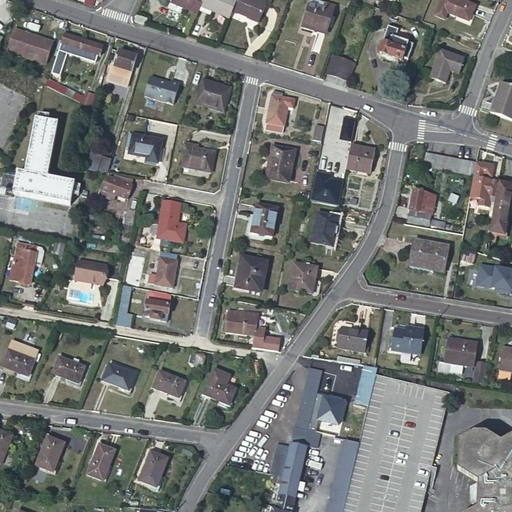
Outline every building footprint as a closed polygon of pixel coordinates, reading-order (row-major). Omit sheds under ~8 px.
[(183,5),(171,0),(168,7),(180,13),(182,8),(183,5)] [(197,14),(200,8),(202,4),(203,0),(171,0),(183,5),(182,8),(197,14)] [(232,11),(237,0),(235,0),(203,0),(202,4),(212,9),(229,17),(232,11)] [(266,5),(254,0),(236,0),(237,0),(232,11),(247,17),(248,15),(259,20),(266,5)] [(326,33),(334,7),(313,0),(309,0),(301,25),(326,33)] [(475,7),(458,0),(439,0),(433,16),(442,20),(445,13),(468,23),(475,7)] [(212,9),(202,4),(200,8),(210,12),(212,9)] [(149,20),(136,15),(134,21),(144,24),(147,25),(149,20)] [(398,30),(388,26),(378,55),(406,64),(412,45),(395,39),(398,30)] [(54,42),(15,30),(10,48),(49,60),(54,42)] [(65,34),(62,44),(102,56),(105,47),(65,34)] [(138,58),(120,51),(115,67),(124,71),(123,76),(130,78),(131,73),(133,73),(138,58)] [(464,60),(439,51),(429,79),(445,84),(449,72),(459,75),(464,60)] [(348,82),(353,66),(328,58),(323,74),(348,82)] [(146,98),(175,105),(181,84),(172,82),(172,84),(151,79),(146,98)] [(52,80),(50,86),(83,104),(94,111),(96,104),(52,80)] [(230,90),(203,81),(195,106),(223,114),(230,90)] [(511,119),(511,91),(498,87),(489,115),(511,122),(511,119)] [(280,96),(272,94),(265,131),(283,134),(288,108),(293,109),(294,100),(280,98),(280,96)] [(93,113),(85,110),(83,118),(91,121),(93,113)] [(57,123),(35,119),(25,173),(17,172),(13,194),(70,205),(74,182),(47,177),(57,123)] [(324,128),(316,127),(313,141),(321,143),(324,128)] [(164,141),(136,135),(133,154),(148,157),(147,161),(159,163),(164,141)] [(197,144),(185,141),(184,145),(187,146),(183,166),(212,171),(216,151),(197,147),(197,144)] [(375,150),(351,146),(347,170),(370,175),(375,150)] [(295,153),(273,148),(270,163),(276,165),(273,180),(288,183),(295,153)] [(426,154),(424,167),(474,177),(476,164),(426,154)] [(113,160),(104,157),(99,171),(108,174),(113,160)] [(476,164),(474,177),(473,182),(489,185),(492,167),(476,164)] [(345,182),(340,182),(330,180),(331,176),(315,173),(310,202),(340,208),(341,203),(345,182)] [(110,180),(107,186),(113,189),(111,193),(130,200),(135,186),(117,179),(116,182),(110,180)] [(511,190),(511,186),(498,184),(489,233),(504,236),(511,190)] [(424,193),(413,192),(409,224),(430,227),(431,226),(444,229),(445,224),(431,221),(432,215),(434,215),(436,197),(424,195),(424,193)] [(278,210),(257,206),(252,235),(273,239),(278,210)] [(180,212),(164,209),(161,225),(159,238),(159,239),(162,240),(173,241),(183,243),(186,226),(178,225),(180,212)] [(340,219),(318,215),(313,244),(333,248),(337,228),(338,228),(340,219)] [(154,225),(152,235),(153,237),(159,238),(161,225),(156,224),(154,225)] [(133,233),(125,232),(124,242),(132,243),(133,233)] [(448,247),(415,242),(412,264),(435,268),(434,272),(444,273),(448,247)] [(20,282),(32,284),(35,264),(41,265),(44,251),(41,247),(38,247),(27,245),(26,251),(19,250),(17,260),(14,259),(13,270),(22,271),(20,282)] [(471,271),(477,253),(466,250),(461,268),(471,271)] [(179,254),(163,251),(159,275),(151,273),(149,282),(165,285),(165,286),(174,288),(179,260),(178,260),(179,254)] [(268,264),(243,260),(237,289),(262,293),(268,264)] [(106,266),(79,261),(76,281),(103,286),(106,266)] [(120,262),(111,261),(108,278),(118,280),(120,262)] [(435,268),(412,264),(411,269),(434,274),(434,272),(435,268)] [(319,270),(294,265),(290,291),(315,296),(319,270)] [(511,272),(482,268),(479,289),(498,291),(505,292),(505,294),(511,295),(511,272)] [(131,287),(124,285),(121,299),(128,300),(131,287)] [(171,300),(149,296),(148,301),(149,301),(146,316),(151,317),(151,319),(168,322),(171,304),(170,304),(171,300)] [(121,299),(119,312),(126,313),(128,300),(121,299)] [(238,312),(230,311),(226,333),(255,338),(253,350),(278,354),(280,342),(264,339),(265,331),(257,329),(259,318),(238,314),(238,312)] [(126,313),(119,312),(116,327),(124,328),(128,314),(126,313)] [(368,334),(343,329),(339,350),(365,354),(368,334)] [(427,333),(416,331),(415,336),(410,334),(397,333),(394,353),(422,358),(427,333)] [(479,345),(450,341),(446,365),(457,366),(457,362),(476,365),(479,345)] [(14,342),(5,365),(31,376),(40,353),(14,342)] [(511,351),(504,350),(500,374),(511,375),(511,351)] [(86,369),(60,358),(54,374),(80,385),(86,369)] [(488,365),(478,364),(476,382),(485,384),(488,365)] [(136,376),(110,366),(103,381),(129,392),(136,376)] [(376,369),(363,366),(347,439),(359,441),(376,369)] [(309,368),(295,427),(321,432),(335,374),(309,368)] [(378,369),(376,369),(359,441),(359,443),(360,443),(343,511),(421,511),(449,393),(377,376),(378,369)] [(238,381),(215,371),(205,396),(231,407),(237,391),(234,390),(238,381)] [(187,384),(161,372),(154,389),(180,400),(187,384)] [(321,432),(295,427),(292,443),(293,444),(292,449),(279,446),(272,476),(284,479),(282,486),(286,487),(281,510),(273,508),(272,511),(293,511),(308,447),(318,450),(322,433),(321,432)] [(14,438),(0,431),(0,464),(2,466),(14,438)] [(487,432),(475,431),(460,441),(459,468),(479,481),(478,508),(470,511),(511,511),(511,435),(502,441),(487,432)] [(66,445),(49,439),(38,466),(54,474),(66,445)] [(343,511),(360,443),(359,443),(351,441),(350,442),(344,441),(326,511),(343,511)] [(117,452),(101,446),(89,476),(105,482),(117,452)] [(170,460),(153,453),(141,480),(158,488),(170,460)]
